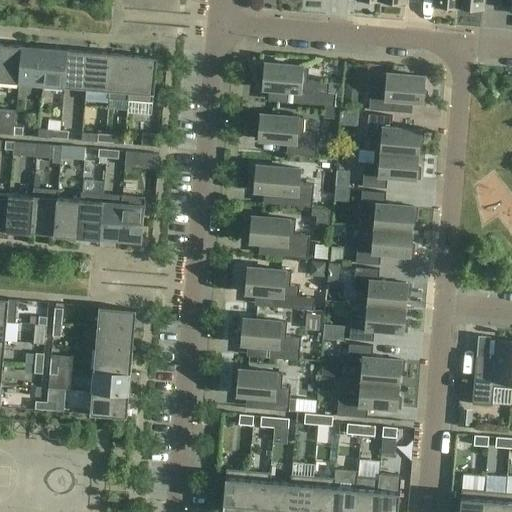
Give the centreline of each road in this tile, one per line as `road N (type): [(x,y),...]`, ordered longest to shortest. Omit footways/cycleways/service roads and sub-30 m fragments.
road 1 (residential): [(218,24),(173,511)]
road 2 (residential): [(442,304),(460,49)]
road 3 (residential): [(218,24),(460,49)]
road 4 (residential): [(424,511),(442,304)]
